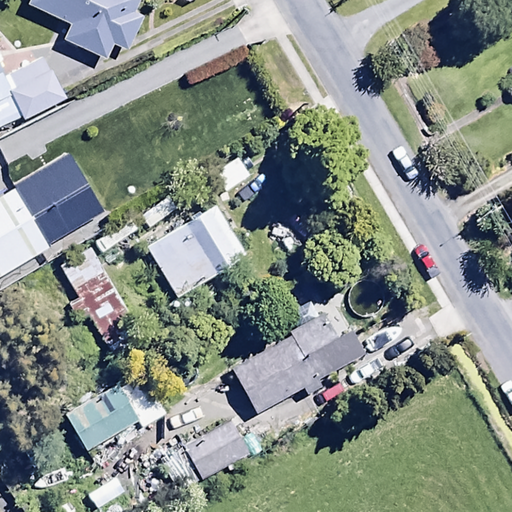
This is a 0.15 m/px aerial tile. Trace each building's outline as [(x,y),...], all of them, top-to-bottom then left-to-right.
[(25,0),(23,5),(65,23),(58,39),(102,57),(107,45),(122,52),(138,16),(129,12),(134,0),(25,0)] [(0,126),(61,102),(43,58),(2,75),(0,69),(0,126)] [(101,216),(65,155),(0,192),(0,278),(45,252),(44,249),(101,216)] [(140,246),(141,248),(172,299),(242,257),(210,204),(140,246)] [(84,249),(56,266),(76,298),(65,305),(76,323),(84,318),(112,364),(143,344),(84,249)] [(331,336),(317,313),(226,370),(253,414),(297,387),(302,397),(316,388),(312,382),(359,353),(343,328),(331,336)] [(81,453),(134,421),(112,384),(59,416),(81,453)] [(245,452),(224,421),(158,465),(171,484),(177,480),(183,489),(198,479),(200,483),(245,452)]
